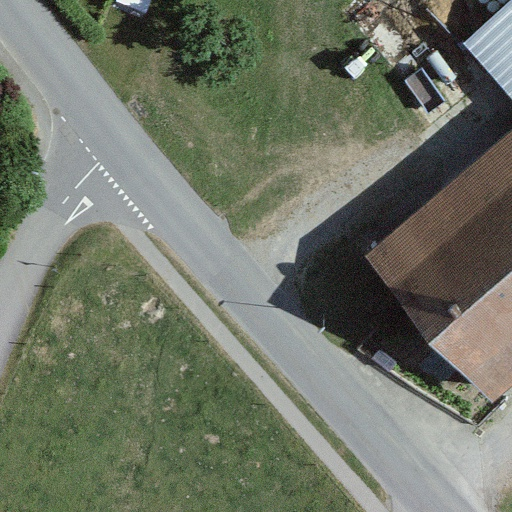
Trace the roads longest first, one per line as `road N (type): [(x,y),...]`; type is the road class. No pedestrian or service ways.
road 1 (tertiary): [(446,511),(120,146)]
road 2 (residential): [(120,146),(43,230),(0,314)]
road 3 (tertiary): [(120,146),(12,0)]
